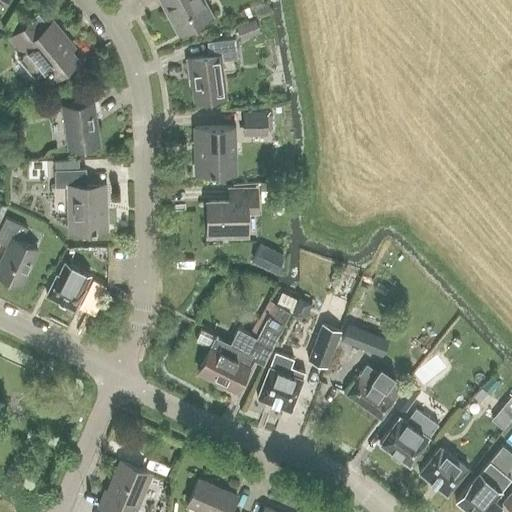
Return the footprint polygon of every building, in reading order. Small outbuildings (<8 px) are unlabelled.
[(160,0),(179,34),(213,17),(203,0),(160,0)] [(74,47),(53,22),(42,31),(33,20),(10,38),(22,52),(16,57),(33,78),(47,67),(46,68),(48,71),(49,70),(56,78),(78,60),(70,51),(74,47)] [(261,32),(256,20),(236,27),(241,40),(261,32)] [(226,97),(221,60),(237,58),(235,39),(207,42),(209,56),(187,59),(189,75),(191,75),(194,102),(226,97)] [(24,120),(51,113),(47,99),(20,107),(24,120)] [(69,148),(99,144),(93,102),(63,106),(69,148)] [(245,134),(267,134),(266,112),(244,112),(245,134)] [(235,173),(234,129),(234,126),(195,127),(195,148),(200,148),(201,172),(196,172),(196,173),(235,173)] [(79,170),(79,168),(79,160),(55,161),(56,170),(56,188),(68,187),(68,201),(70,201),(71,232),(105,231),(104,200),(107,199),(106,185),(87,185),(86,169),(79,170)] [(211,236),(246,235),(246,212),(256,212),(255,190),(231,191),(231,201),(210,202),(211,236)] [(0,275),(20,285),(38,249),(21,241),(27,228),(6,218),(0,229),(0,243),(8,247),(0,263),(0,275)] [(261,244),(260,243),(252,261),(276,272),(284,254),(261,244)] [(89,279),(70,270),(65,279),(57,275),(46,295),(74,309),(89,279)] [(264,362),(290,311),(273,303),(263,322),(258,319),(252,331),(256,333),(254,337),(238,329),(230,344),(202,330),(196,341),(210,348),(198,371),(237,390),(253,357),(264,362)] [(328,365),(342,327),(322,319),(307,357),(328,365)] [(351,323),(349,322),(342,340),(372,352),(373,349),(383,353),(389,338),(351,323)] [(274,350),(268,366),(269,366),(257,397),(291,409),(303,378),(289,372),(295,358),(274,350)] [(440,372),(432,359),(421,365),(429,378),(440,372)] [(381,418),(402,389),(367,364),(346,393),(381,418)] [(407,384),(393,404),(404,412),(406,409),(419,392),(407,384)] [(511,413),(503,406),(491,419),(502,429),(511,417),(511,413)] [(406,409),(404,412),(400,417),(399,415),(379,443),(409,464),(422,446),(429,437),(416,428),(421,420),(406,409)] [(451,495),(473,466),(471,464),(468,468),(439,446),(419,471),(447,494),(448,493),(451,495)] [(134,511),(151,474),(120,461),(108,491),(105,490),(98,506),(111,511),(134,511)] [(473,466),(451,495),(456,499),(455,501),(469,511),(497,511),(502,507),(493,500),(500,492),(479,474),(481,472),(473,466)] [(232,511),(230,511),(237,495),(198,479),(187,504),(205,511),(232,511)] [(511,511),(511,492),(503,503),(511,511)]
